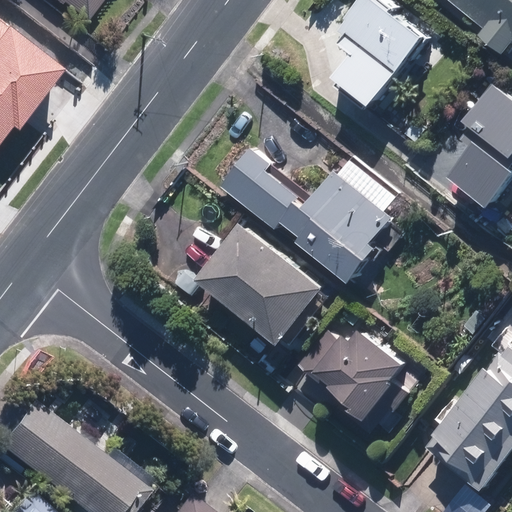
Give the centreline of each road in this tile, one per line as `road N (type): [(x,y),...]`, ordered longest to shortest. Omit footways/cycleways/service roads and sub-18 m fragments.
road 1 (residential): [(24,265),(340,511)]
road 2 (tertiary): [(227,0),(24,265)]
